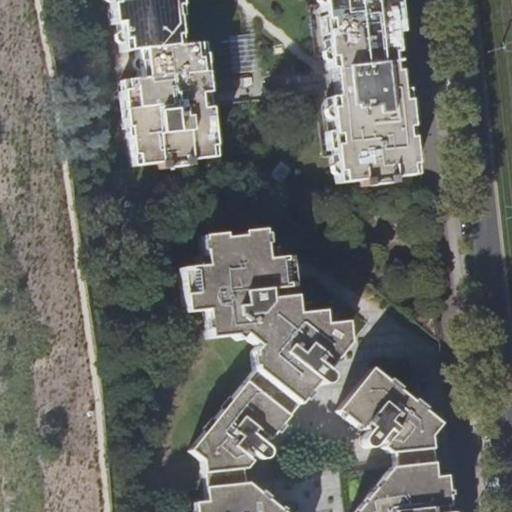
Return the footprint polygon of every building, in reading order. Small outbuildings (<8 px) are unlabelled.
[(106,0),(109,26),(116,25),(119,53),(133,52),(175,48),(172,19),(177,19),(174,0),(106,0)] [(318,0),(320,13),(323,13),(326,40),(323,41),(326,70),(329,70),(394,63),(391,36),(397,35),(393,6),(390,6),(389,0),(318,0)] [(175,48),(133,52),(136,80),(119,82),(120,92),(117,92),(121,129),(124,129),(128,168),(155,165),(156,171),(186,168),(185,162),(211,159),(208,130),(204,130),(198,74),(202,74),(199,45),(175,48)] [(396,79),(394,63),(329,70),(331,86),(332,98),(325,99),(334,185),(357,183),(358,188),(366,188),(365,182),(382,180),(382,186),(390,185),(389,180),(412,177),(409,148),(406,148),(403,121),(406,121),(403,91),(397,92),(396,79)] [(442,511),(442,510),(448,510),(447,505),(442,505),(440,483),(445,482),(445,478),(432,479),(428,439),(439,427),(369,371),(334,413),(358,433),(361,430),(365,434),(361,439),(359,443),(360,447),(361,449),(365,451),(372,449),(377,443),(382,447),(379,450),(387,456),(391,456),(392,470),(389,470),(357,511),(279,511),(246,486),(241,486),(240,472),(243,472),(249,464),(246,461),(250,457),(257,462),(259,463),(264,462),(267,461),(268,458),(268,455),(267,453),(266,451),(259,445),(263,440),(267,442),(313,385),(316,386),(320,386),(324,386),(326,384),(326,378),(322,373),(343,346),(342,329),(336,325),(320,327),(318,313),(294,315),(292,297),(280,299),(280,290),(282,290),(282,291),(295,290),(294,280),(286,281),(284,267),(293,266),(291,256),(268,258),(268,260),(261,260),(260,250),(262,250),(259,225),(252,226),(252,231),(238,233),(238,238),(220,240),(220,235),(204,237),(204,232),(195,233),(198,258),(200,257),(201,269),(195,270),(194,267),(171,270),(172,277),(177,277),(182,316),(202,314),(205,341),(229,339),(235,343),(240,338),(253,348),(249,353),(251,373),(187,453),(199,464),(204,504),(193,506),(193,511),(442,511)]
